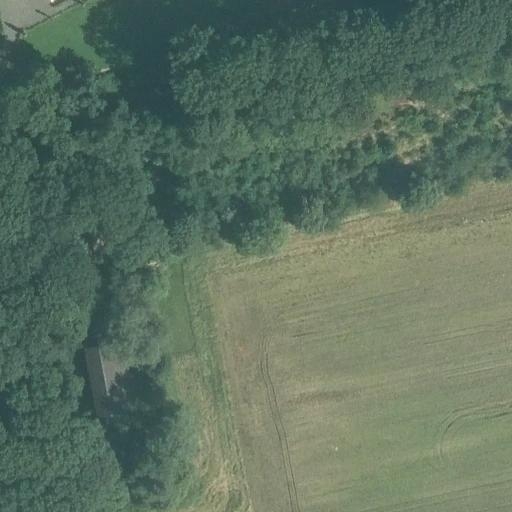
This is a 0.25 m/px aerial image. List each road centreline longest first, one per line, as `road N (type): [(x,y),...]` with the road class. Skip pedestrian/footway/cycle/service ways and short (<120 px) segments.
road 1 (track): [(7,127),(511,22)]
road 2 (track): [(103,511),(0,226)]
